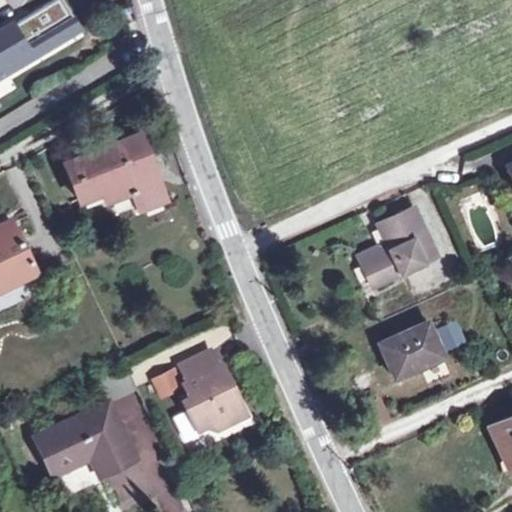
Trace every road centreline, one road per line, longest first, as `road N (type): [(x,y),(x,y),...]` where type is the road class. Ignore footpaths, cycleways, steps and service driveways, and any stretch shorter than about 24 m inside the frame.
road 1 (residential): [(154,32),(215,204),(349,511)]
road 2 (residential): [(154,32),(0,124)]
road 3 (track): [(287,0),(161,56)]
